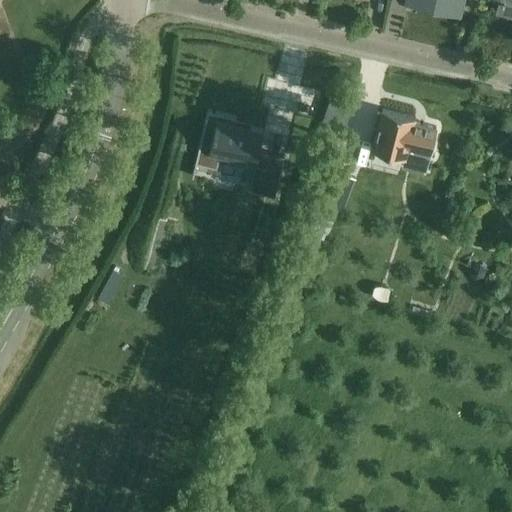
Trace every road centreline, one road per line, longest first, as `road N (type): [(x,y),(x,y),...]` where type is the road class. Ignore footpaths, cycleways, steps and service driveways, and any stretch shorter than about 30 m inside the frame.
road 1 (tertiary): [(511,80),(140,0)]
road 2 (secondary): [(0,329),(96,140),(112,94),(122,0)]
